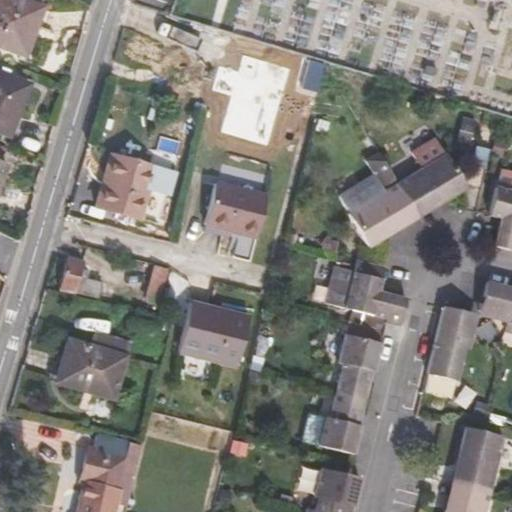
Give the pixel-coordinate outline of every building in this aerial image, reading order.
[(37,6),(21,0),(0,0),(0,47),(23,56),(32,33),(28,30),(37,6)] [(221,131),(268,144),(289,69),(245,55),(239,73),(219,68),(212,91),(232,97),(221,131)] [(290,87),(316,94),(322,68),(297,61),(290,87)] [(27,85),(0,74),(0,132),(7,136),(27,85)] [(368,246),(385,235),(393,230),(387,220),(410,205),(396,181),(378,152),(365,159),(373,173),(338,194),(348,211),(347,211),(368,246)] [(408,173),(396,181),(410,205),(434,191),(440,201),(450,196),(465,186),(444,152),(421,166),(423,169),(411,176),(408,173)] [(110,155),(102,182),(109,184),(117,157),(110,155)] [(171,173),(117,157),(109,184),(102,182),(95,205),(137,218),(147,186),(167,192),(171,173)] [(222,164),(219,179),(254,186),(257,171),(222,164)] [(236,233),(253,237),(264,197),(213,184),(202,224),(236,233)] [(511,188),(495,184),(488,212),(500,215),(494,243),(511,247),(511,188)] [(434,191),(410,205),(416,216),(440,201),(434,191)] [(387,220),(393,230),(416,216),(410,205),(387,220)] [(78,276),(80,268),(81,262),(66,258),(58,288),(96,298),(100,282),(85,278),(78,276)] [(386,317),(385,321),(399,325),(405,298),(379,291),(381,279),(384,267),(356,260),(352,272),(344,306),(386,317)] [(87,271),(80,268),(78,276),(85,278),(87,271)] [(164,271),(151,268),(144,300),(157,303),(164,271)] [(501,300),(498,314),(507,317),(511,317),(511,287),(485,281),(482,295),(501,300)] [(496,314),(498,314),(501,300),(482,295),(478,310),(496,314)] [(247,318),(189,304),(175,351),(235,367),(247,318)] [(456,381),(468,330),(455,327),(459,308),(443,305),(426,373),(456,381)] [(455,327),(468,330),(472,312),(459,308),(455,327)] [(501,338),(490,318),(482,322),(493,340),(494,342),(501,338)] [(342,362),(335,390),(364,397),(367,383),(363,382),(367,369),(372,371),(379,343),(382,330),(348,321),(338,361),(342,362)] [(484,346),(493,340),(482,322),(472,328),(484,346)] [(111,400),(121,357),(65,341),(55,378),(93,389),(91,394),(111,400)] [(452,395),(456,381),(426,373),(423,388),(452,395)] [(317,445),(352,453),(360,426),(353,424),(356,411),(360,412),(364,397),(335,390),(328,417),(324,416),(317,445)] [(469,458),(463,485),(489,491),(493,476),(490,476),(493,463),(496,464),(503,437),(463,427),(456,454),(469,458)] [(86,448),(85,449),(78,480),(78,483),(81,484),(79,494),(75,493),(71,511),(110,511),(113,504),(114,497),(127,500),(139,446),(94,435),(90,449),(86,448)] [(456,454),(449,481),(463,485),(469,458),(456,454)] [(309,509),(306,511),(338,511),(341,503),(353,506),(360,478),(347,475),(320,468),(313,496),(316,497),(314,509),(309,509)] [(449,481),(442,508),(456,511),(463,485),(449,481)] [(456,511),(442,508),(441,511),(480,511),(483,505),(486,506),(489,491),(463,485),(456,511)] [(113,504),(125,507),(127,500),(114,497),(113,504)] [(338,511),(351,511),(353,506),(341,503),(338,511)]
